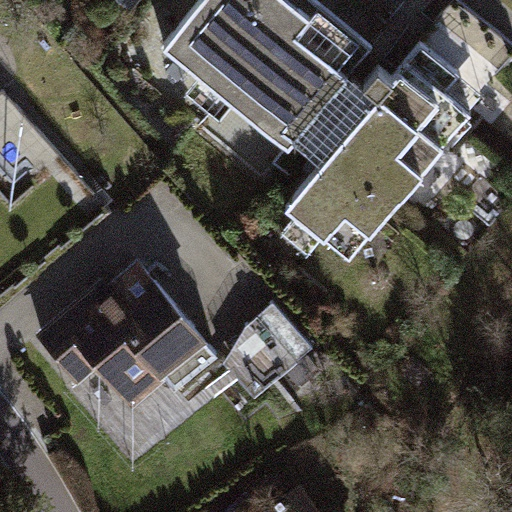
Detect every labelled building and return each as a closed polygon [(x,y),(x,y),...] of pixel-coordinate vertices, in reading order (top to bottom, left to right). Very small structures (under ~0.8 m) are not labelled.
[(385,38),(336,0),(209,0),(178,39),(304,139),(385,38)] [(486,104),(419,50),(298,199),(365,253),(486,104)] [(21,120),(0,140),(0,185),(19,206),(63,164),(21,120)] [(138,239),(41,320),(89,378),(110,361),(143,400),(220,337),(138,239)] [(282,297),(236,334),(270,376),(316,339),(282,297)] [(317,511),(297,486),(263,511),(317,511)]
